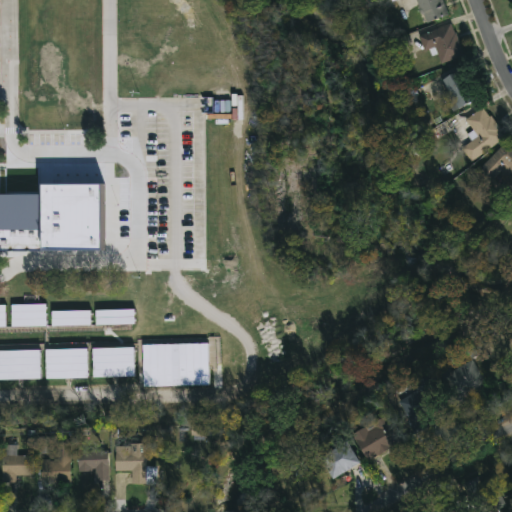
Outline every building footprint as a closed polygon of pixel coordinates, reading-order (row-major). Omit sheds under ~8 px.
[(443,0),(447,17),(423,23),(417,0),(443,0)] [(463,57),(441,65),(435,48),(424,51),(418,33),(451,21),(463,57)] [(461,110),(440,83),(458,70),(478,97),(461,110)] [(505,136),(472,164),(461,150),(478,136),(467,122),(483,109),(505,136)] [(511,176),(505,169),(487,186),(476,173),(510,141),(511,143),(511,176)] [(104,185),(45,185),(45,195),(0,195),(0,252),(104,253),(104,185)] [(47,326),(46,304),(12,305),(12,327),(47,326)] [(97,325),(135,324),(135,310),(97,311),(97,325)] [(52,326),(91,325),(91,311),(52,312),(52,326)] [(210,386),(209,344),(144,345),(145,387),(210,386)] [(93,349),(94,378),(136,377),(135,348),(93,349)] [(88,349),(46,350),(47,379),(88,378),(88,349)] [(0,380),(41,379),(40,350),(0,351),(0,380)] [(485,386),(454,403),(440,378),(471,361),(485,386)] [(404,401),(428,399),(431,429),(407,431),(404,401)] [(402,442),(387,416),(354,435),(369,462),(402,442)] [(192,436),(213,437),(213,425),(192,425),(192,436)] [(359,463),(333,480),(319,459),(345,442),(359,463)] [(70,484),(42,484),(42,461),(55,461),(55,444),(70,444),(70,484)] [(4,483),(18,483),(18,476),(33,476),(34,456),(18,456),(18,446),(4,445),(4,483)] [(146,446),(146,473),(115,473),(115,446),(146,446)] [(108,480),(79,480),(79,452),(108,452),(108,480)] [(469,485),(494,478),(501,503),(476,510),(469,485)]
